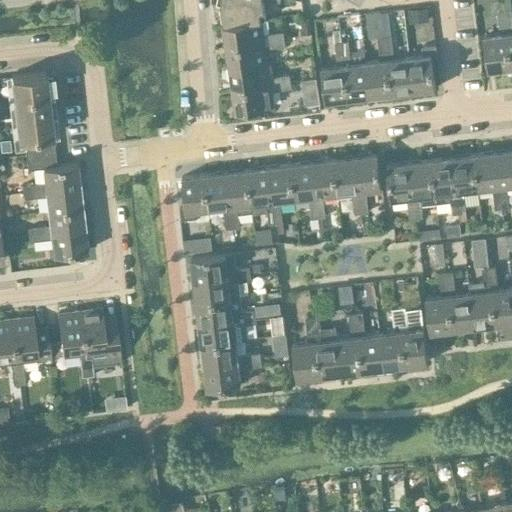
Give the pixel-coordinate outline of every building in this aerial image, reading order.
[(248,0),(220,4),(223,25),(262,21),(262,20),(265,19),(262,0),(248,0)] [(407,8),(409,22),(428,19),(427,6),(407,8)] [(497,10),(498,19),(511,18),(511,9),(497,10)] [(381,11),(366,12),(369,37),(377,36),(384,36),(381,11)] [(488,69),(510,66),(506,27),(511,26),(511,20),(511,18),(498,19),(499,33),(484,35),(488,69)] [(223,25),(226,47),(270,40),(268,33),(264,34),(262,21),(223,25)] [(275,32),(277,46),(285,45),(283,31),(275,32)] [(229,67),(267,62),(268,62),(266,48),(277,46),(275,32),(268,33),(270,40),(226,47),(229,67)] [(377,36),(378,45),(391,43),(390,35),(384,36),(377,36)] [(334,42),(335,50),(348,49),(347,41),(334,42)] [(365,60),(370,95),(391,92),(386,53),(393,53),(391,43),(378,45),(380,58),(365,60)] [(408,56),(412,90),(435,87),(431,57),(437,56),(435,44),(422,46),(423,53),(408,55),(408,56)] [(343,58),(348,98),(370,95),(365,60),(363,45),(348,47),(348,49),(350,57),(343,58)] [(321,65),(325,100),(348,98),(343,58),(350,57),(348,49),(335,50),(337,63),(321,65)] [(386,53),(391,92),(412,90),(408,56),(408,55),(393,57),(393,53),(386,53)] [(229,67),(232,89),(275,83),(274,76),(270,77),(268,62),(267,62),(229,67)] [(10,75),(18,138),(13,139),(14,149),(25,148),(27,168),(41,167),(41,166),(56,164),(52,134),(44,71),(10,75)] [(289,74),(282,75),(284,89),(291,88),(289,74)] [(272,90),(284,89),(282,75),(274,76),(275,83),(232,89),(236,111),(274,105),(272,90)] [(316,77),(301,80),(302,87),(317,85),(316,77)] [(10,138),(0,139),(0,150),(11,150),(10,138)] [(499,190),(493,190),(494,199),(507,198),(506,184),(511,183),(511,148),(495,151),(499,190)] [(473,153),(477,188),(492,186),(493,190),(499,190),(495,151),(473,153)] [(359,194),(352,195),(353,204),(367,202),(365,190),(381,188),(377,153),(354,156),(359,194)] [(450,196),(450,200),(451,205),(465,203),(463,189),(477,188),(473,153),(452,156),(456,195),(450,196)] [(333,158),(337,193),(351,191),(352,195),(359,194),(354,156),(333,158)] [(430,158),(436,202),(450,200),(450,196),(456,195),(452,156),(430,158)] [(316,199),(309,200),(310,209),(324,207),(322,195),(337,193),(333,158),(311,161),(316,199)] [(414,200),(407,201),(408,210),(422,208),(421,204),(436,202),(430,158),(409,161),(414,200)] [(290,163),(294,198),(308,197),(309,200),(316,199),(311,161),(290,163)] [(386,164),(390,198),(406,196),(407,201),(414,200),(409,161),(386,164)] [(43,182),(38,182),(39,189),(79,185),(76,162),(56,164),(41,166),(41,167),(43,182)] [(266,206),(266,211),(267,215),(281,213),(279,200),(294,198),(290,163),(268,166),(273,205),(266,206)] [(247,168),(252,212),(266,211),(266,206),(273,205),(268,166),(247,168)] [(230,210),(223,211),(224,220),(238,218),(237,214),(252,212),(247,168),(225,171),(230,210)] [(204,174),(208,209),(223,207),(223,211),(230,210),(225,171),(204,174)] [(185,206),(179,207),(181,220),(195,218),(194,211),(208,209),(204,174),(181,176),(185,206)] [(30,183),(31,197),(44,195),(46,209),(81,205),(79,185),(39,189),(38,182),(30,183)] [(22,198),(31,197),(30,183),(21,184),(22,198)] [(509,207),(507,198),(494,199),(495,208),(509,207)] [(353,204),(354,213),(368,211),(367,202),(353,204)] [(466,212),(465,203),(451,205),(452,213),(466,212)] [(48,224),(35,226),(44,225),(45,232),(84,227),(81,205),(46,209),(48,224)] [(310,209),(311,218),(325,216),(324,207),(310,209)] [(423,217),(422,208),(408,210),(409,219),(423,217)] [(268,224),(282,222),(281,213),(267,215),(268,224)] [(239,227),(238,218),(224,220),(225,229),(239,227)] [(461,234),(460,223),(446,224),(447,236),(461,234)] [(35,226),(37,239),(50,238),(52,254),(87,250),(84,227),(45,232),(44,225),(35,226)] [(28,241),(37,239),(35,226),(26,227),(28,241)] [(439,237),(438,228),(427,229),(428,238),(439,237)] [(194,237),(195,249),(211,247),(210,235),(194,237)] [(471,239),(472,247),(486,246),(485,238),(471,239)] [(420,245),(421,254),(434,252),(436,265),(445,264),(442,242),(420,245)] [(190,257),(193,279),(232,275),(233,282),(239,281),(242,281),(240,267),(236,267),(234,252),(190,257)] [(249,266),(250,272),(260,271),(259,264),(249,265),(249,266)] [(481,267),(483,276),(496,274),(495,265),(481,267)] [(240,267),(242,281),(251,280),(249,266),(240,267)] [(439,272),(440,281),(454,279),(452,270),(439,272)] [(470,291),(474,325),(495,323),(490,284),(497,283),(496,274),(483,276),(484,289),(470,291)] [(193,279),(196,301),(240,295),(239,281),(233,282),(232,275),(193,279)] [(409,288),(408,277),(398,278),(399,290),(409,288)] [(425,296),(430,331),(452,328),(448,289),(455,288),(454,279),(440,281),(441,294),(425,296)] [(351,283),(338,285),(340,303),(353,301),(351,283)] [(490,284),(495,323),(511,320),(511,285),(498,287),(497,283),(490,284)] [(448,289),(452,328),(474,325),(470,291),(455,293),(455,288),(448,289)] [(196,301),(198,322),(238,318),(238,324),(247,323),(245,310),(242,310),(240,295),(196,301)] [(256,315),(268,314),(267,305),(255,306),(256,315)] [(101,307),(79,309),(84,357),(90,356),(92,365),(120,361),(116,324),(114,313),(102,315),(101,307)] [(400,325),(405,364),(427,361),(420,307),(404,309),(404,307),(391,308),(392,317),(406,315),(407,324),(400,325)] [(79,309),(56,312),(62,356),(78,354),(80,367),(92,365),(90,356),(84,357),(79,309)] [(245,310),(247,323),(256,322),(254,309),(245,310)] [(349,322),(363,321),(362,312),(348,313),(349,322)] [(16,365),(22,364),(22,360),(37,359),(51,358),(47,325),(34,327),(33,315),(10,318),(16,365)] [(379,331),(383,367),(405,364),(400,325),(407,324),(406,315),(392,317),(393,330),(379,331)] [(306,327),(320,326),(319,317),(312,317),(305,319),(306,327)] [(0,362),(10,362),(11,375),(23,373),(22,364),(16,365),(10,318),(0,318),(0,362)] [(198,322),(201,344),(236,340),(234,325),(238,324),(238,318),(198,322)] [(335,325),(340,372),(362,369),(357,330),(364,329),(363,321),(349,322),(350,335),(337,337),(335,325)] [(335,325),(320,327),(321,335),(314,335),(319,375),(340,372),(335,325)] [(321,335),(320,327),(320,326),(306,327),(307,340),(292,342),(296,377),(319,375),(314,335),(321,335)] [(357,330),(362,369),(383,367),(379,331),(364,333),(364,329),(357,330)] [(286,334),(273,336),(275,356),(288,354),(286,334)] [(201,344),(203,365),(243,361),(244,368),(252,367),(250,353),(238,354),(236,340),(201,344)] [(250,353),(252,367),(261,365),(259,351),(250,353)] [(203,365),(206,388),(208,388),(209,398),(225,396),(224,386),(241,384),(239,368),(244,368),(243,361),(203,365)] [(93,374),(92,365),(80,367),(81,376),(93,374)] [(25,383),(23,373),(11,375),(12,384),(25,383)] [(222,435),(220,424),(199,426),(200,438),(222,435)] [(506,511),(504,499),(482,504),(483,511),(506,511)]
